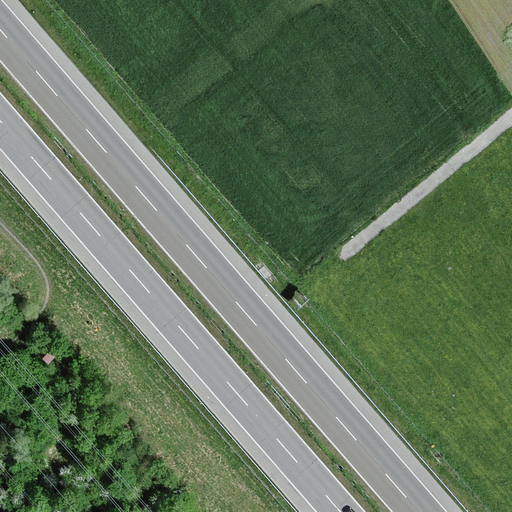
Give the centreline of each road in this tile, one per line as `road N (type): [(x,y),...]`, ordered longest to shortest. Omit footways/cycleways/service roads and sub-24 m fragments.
road 1 (motorway): [(420,511),(0,27)]
road 2 (motorway): [(0,114),(345,511)]
road 3 (track): [(357,257),(511,129)]
